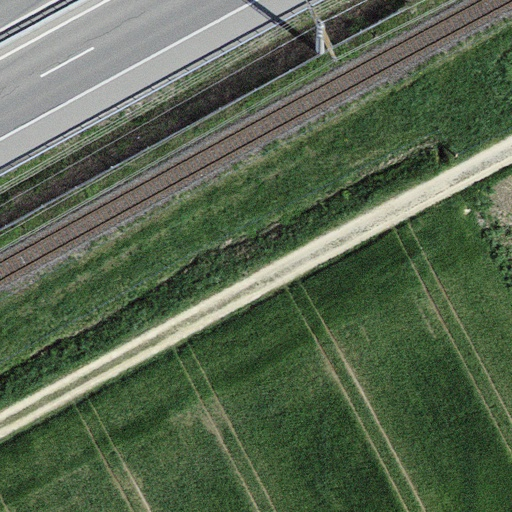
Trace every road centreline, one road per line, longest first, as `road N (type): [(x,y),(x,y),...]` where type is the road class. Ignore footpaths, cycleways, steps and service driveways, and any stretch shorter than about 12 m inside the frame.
road 1 (track): [(511,151),(0,427)]
road 2 (motorway): [(0,100),(185,0)]
